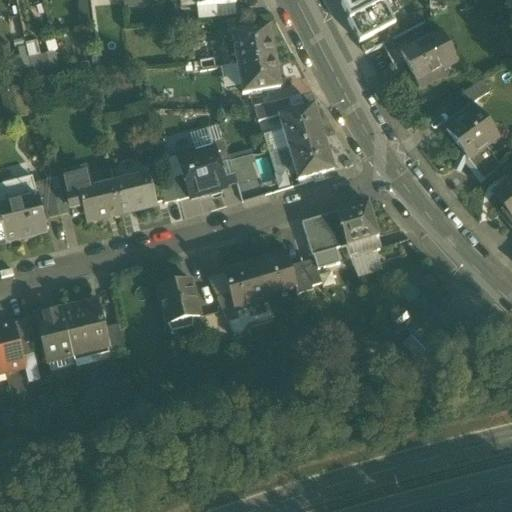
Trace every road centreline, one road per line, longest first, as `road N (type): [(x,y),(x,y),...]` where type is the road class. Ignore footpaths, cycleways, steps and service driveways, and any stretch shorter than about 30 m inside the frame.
road 1 (residential): [(390,170),(359,187),(0,283)]
road 2 (trunk): [(511,432),(356,470),(236,511)]
road 3 (residential): [(296,0),(390,170)]
road 4 (residential): [(390,170),(511,304)]
road 5 (trunk): [(369,511),(511,475)]
